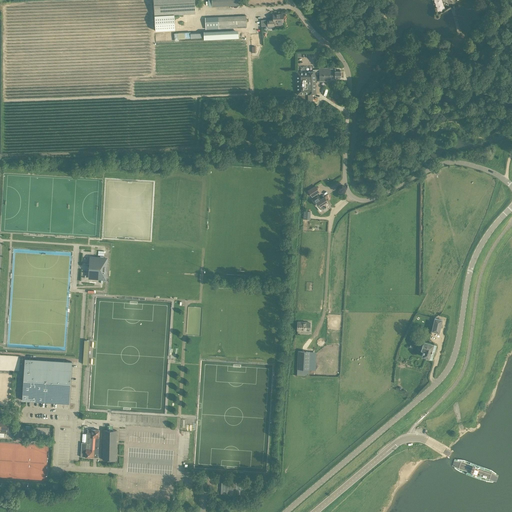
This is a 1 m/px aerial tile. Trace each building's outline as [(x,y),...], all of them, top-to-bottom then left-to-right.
[(175,30),(174,14),(195,13),(194,0),(153,0),(155,31),(175,30)] [(450,7),(443,10),(442,10),(441,11),(439,13),(438,12),(433,0),(431,0),(435,12),(435,13),(434,13),(434,14),(433,14),(433,15),(433,16),(433,17),(434,17),(434,18),(435,18),(435,19),(436,19),(437,19),(438,19),(439,18),(440,17),(440,16),(440,15),(440,14),(451,8),(450,7)] [(275,19),(263,20),(263,25),(275,25),(275,21),(285,21),(284,14),(274,14),(275,19)] [(246,16),(218,17),(219,28),(246,27),(246,24),(246,16)] [(206,29),(219,28),(218,17),(205,18),(206,29)] [(315,75),(315,81),(320,80),(320,81),(327,81),(327,80),(335,80),(335,77),(338,77),(341,77),(341,76),(341,74),(341,71),(340,71),(338,71),(335,71),(335,68),(330,69),(330,68),(319,68),(319,69),(320,75),(315,75)] [(313,72),(306,72),(296,72),(297,94),(307,94),(315,94),(315,95),(316,95),(316,88),(315,81),(315,75),(320,75),(319,69),(313,69),(313,72)] [(316,186),(309,190),(313,196),(320,192),(316,186)] [(327,209),(325,206),(328,203),(324,197),(320,199),(318,196),(312,200),(316,206),(319,204),(322,210),(323,209),(324,211),(327,209)] [(97,258),(94,258),(94,262),(90,261),(89,278),(103,278),(105,279),(107,258),(97,258)] [(439,333),(443,320),(435,318),(432,331),(439,333)] [(311,322),(297,322),(296,331),(309,331),(309,330),(310,330),(311,322)] [(423,350),(421,356),(429,358),(434,344),(423,340),(420,349),(423,350)] [(309,370),(310,352),(298,351),(297,369),(309,370)] [(23,386),(23,400),(69,403),(72,362),(25,359),(24,380),(20,380),(23,386)] [(0,432),(6,433),(6,430),(9,430),(9,425),(12,425),(13,419),(0,417),(0,432)] [(100,430),(91,429),(87,429),(87,443),(82,442),(81,457),(94,457),(98,458),(98,454),(100,430)] [(117,430),(104,430),(103,460),(116,460),(117,430)] [(245,483),(221,482),(221,494),(244,495),(245,483)]
